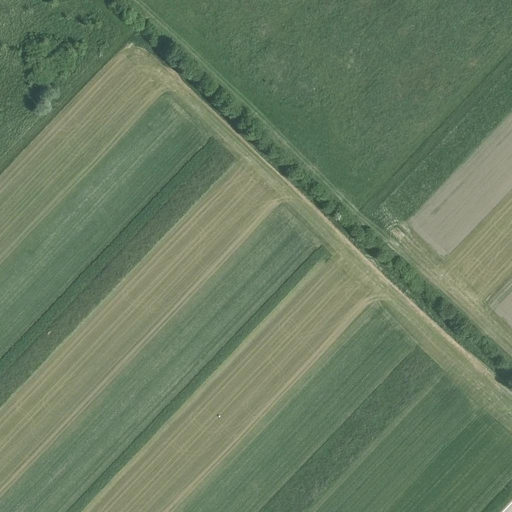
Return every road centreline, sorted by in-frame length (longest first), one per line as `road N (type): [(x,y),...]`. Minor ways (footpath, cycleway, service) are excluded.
road 1 (track): [(102,0),(511,391)]
road 2 (track): [(343,199),(511,358)]
